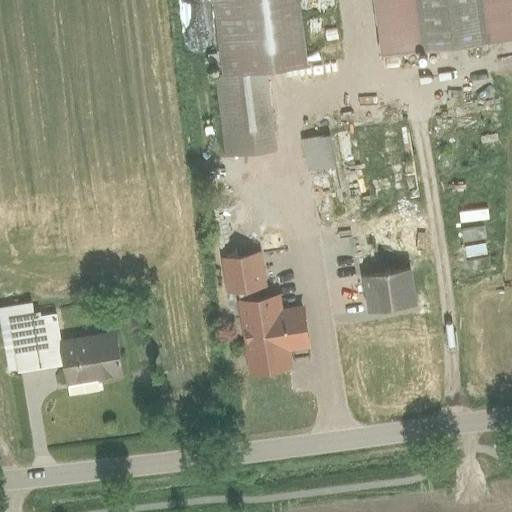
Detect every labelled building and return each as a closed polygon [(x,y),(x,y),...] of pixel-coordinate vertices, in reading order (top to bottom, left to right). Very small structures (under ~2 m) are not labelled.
[(310,62),(301,0),(217,0),(227,72),(268,67),(310,62)] [(411,0),(370,0),(378,53),(418,47),(411,0)] [(411,0),(418,47),(486,38),(481,0),(411,0)] [(219,73),(229,153),(278,147),(268,67),(227,72),(219,73)] [(334,160),(326,129),(300,136),(308,167),(334,160)] [(389,214),(356,220),(358,232),(391,226),(389,214)] [(477,236),(476,226),(463,227),(465,249),(471,249),(470,236),(477,236)] [(261,249),(221,255),(225,288),(266,283),(261,249)] [(412,263),(361,271),(368,310),(418,302),(412,263)] [(278,291),(238,298),(251,371),(291,364),(288,346),(281,305),(278,291)] [(281,305),(288,346),(312,342),(305,301),(281,305)] [(29,302),(0,306),(0,317),(8,369),(64,360),(61,338),(56,309),(31,313),(29,302)] [(111,330),(61,338),(64,360),(67,379),(117,372),(111,330)]
